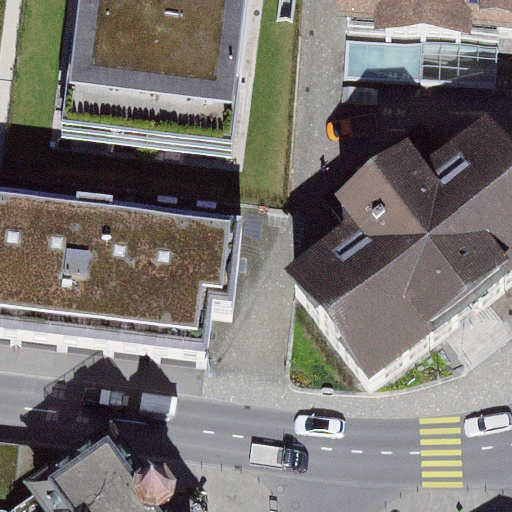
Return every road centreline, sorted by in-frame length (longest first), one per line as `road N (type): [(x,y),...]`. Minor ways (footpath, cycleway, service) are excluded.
road 1 (secondary): [(331,446),(0,407)]
road 2 (secondary): [(511,435),(442,447),(331,446)]
